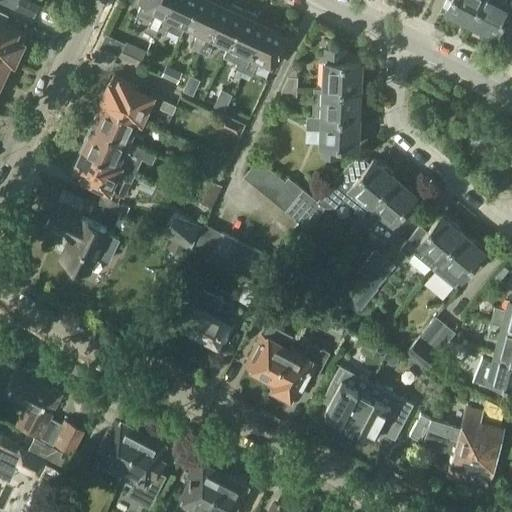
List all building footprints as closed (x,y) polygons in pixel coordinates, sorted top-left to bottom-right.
[(18,0),(16,7),(35,16),(40,5),(28,0),(18,0)] [(149,26),(157,29),(170,0),(142,0),(141,3),(137,12),(151,19),(148,25),(149,26)] [(170,0),(157,29),(165,33),(167,28),(168,28),(181,34),(186,23),(196,0),(170,0)] [(191,46),(200,50),(222,2),(217,0),(196,0),(186,23),(199,30),(191,46)] [(482,0),(450,0),(446,8),(471,22),(482,0)] [(511,0),(482,0),(471,22),(496,34),(511,0)] [(222,2),(200,50),(208,54),(216,37),(229,44),(244,12),(222,2)] [(0,52),(11,57),(10,60),(14,62),(26,35),(4,24),(9,13),(0,8),(0,52)] [(235,66),(243,70),(265,22),(244,12),(229,44),(243,50),(235,66)] [(289,33),(265,22),(243,70),(252,74),(260,58),(274,64),(289,33)] [(126,42),(120,54),(140,64),(146,51),(126,42)] [(325,59),(324,87),(361,88),(362,61),(344,60),(344,46),(326,46),(325,59)] [(0,80),(1,81),(10,60),(11,57),(0,52),(0,80)] [(162,75),(178,82),(182,71),(167,64),(162,75)] [(190,74),(184,87),(183,89),(193,93),(199,78),(190,74)] [(105,102),(137,117),(141,119),(153,94),(113,75),(101,101),(105,102)] [(288,75),(283,86),(298,86),(298,76),(288,75)] [(281,95),(297,96),(298,86),(283,86),(281,90),(281,95)] [(213,103),(224,108),(231,92),(220,87),(213,103)] [(324,87),(314,87),(313,114),(323,115),(360,116),(361,88),(324,87)] [(160,107),(173,113),(177,104),(164,98),(160,107)] [(127,140),(131,141),(141,119),(137,117),(105,102),(94,125),(127,140)] [(245,122),(223,113),(217,124),(239,134),(245,122)] [(323,115),(313,114),(308,114),(308,115),(307,115),(307,128),(322,128),(321,143),(323,143),(322,155),(340,155),(341,144),(358,145),(360,116),(323,115)] [(94,125),(84,147),(117,162),(123,166),(133,170),(134,171),(141,156),(153,162),(157,153),(131,141),(127,140),(94,125)] [(73,172),(122,194),(133,170),(123,166),(117,162),(84,147),(73,172)] [(219,178),(228,157),(210,149),(200,169),(219,178)] [(358,209),(360,218),(372,203),(396,175),(374,158),(371,162),(361,154),(350,161),(318,199),(304,188),(286,210),(306,227),(311,225),(323,210),(324,206),(336,205),(340,200),(347,200),(358,209)] [(257,187),(271,198),(286,180),(272,169),(257,187)] [(396,175),(372,203),(360,218),(371,227),(379,217),(400,234),(415,216),(406,208),(418,193),(396,175)] [(289,176),(286,180),(271,198),(286,210),(304,188),(289,176)] [(211,188),(204,202),(211,206),(218,191),(211,188)] [(118,201),(115,208),(127,213),(130,206),(118,201)] [(61,241),(63,242),(72,246),(66,258),(88,268),(96,251),(109,257),(118,238),(105,232),(107,228),(56,203),(46,223),(65,232),(61,241)] [(203,223),(176,211),(160,231),(192,245),(203,223)] [(443,213),(429,229),(421,223),(401,247),(410,255),(414,251),(435,269),(442,260),(465,232),(443,213)] [(238,239),(221,230),(209,253),(226,262),(238,239)] [(465,232),(442,260),(463,277),(486,249),(465,232)] [(169,247),(184,254),(189,245),(173,237),(169,247)] [(238,239),(226,262),(243,270),(255,248),(238,239)] [(358,270),(368,279),(387,256),(376,247),(358,270)] [(273,257),(255,248),(243,270),(262,279),(273,257)] [(396,264),(387,256),(368,279),(377,286),(396,264)] [(282,262),(273,257),(262,279),(271,284),(282,262)] [(261,280),(251,299),(263,306),(273,287),(261,280)] [(234,324),(215,314),(224,297),(203,286),(183,324),(221,344),(227,332),(230,334),(234,324)] [(273,287),(263,306),(273,311),(282,292),(273,287)] [(503,325),(511,326),(511,297),(508,308),(495,305),(491,321),(503,324),(503,325)] [(312,307),(308,315),(318,320),(322,312),(312,307)] [(417,337),(428,346),(447,323),(436,314),(417,337)] [(499,340),(496,351),(511,355),(511,326),(503,325),(503,324),(491,321),(487,336),(499,340)] [(456,331),(447,323),(428,346),(438,353),(456,331)] [(274,382),(292,347),(297,337),(271,324),(250,366),(261,372),(260,375),(272,381),(274,382)] [(368,336),(362,347),(373,352),(379,341),(368,336)] [(438,353),(428,346),(417,337),(410,346),(430,363),(438,353)] [(274,382),(272,381),(271,384),(297,397),(318,356),(307,351),(306,354),(292,347),(274,382)] [(501,389),(503,382),(511,384),(511,355),(496,351),(493,362),(484,356),(472,379),(485,383),(503,391),(503,390),(501,389)] [(357,421),(377,383),(340,363),(322,400),(329,403),(325,410),(341,419),(342,418),(346,420),(346,422),(347,424),(349,425),(351,426),(353,425),(354,425),(355,425),(357,421)] [(5,389),(27,400),(15,423),(54,443),(55,442),(73,451),(85,428),(65,417),(62,422),(52,416),(64,392),(52,386),(52,385),(39,378),(40,375),(18,364),(5,389)] [(357,421),(355,425),(358,427),(358,428),(374,436),(378,429),(395,438),(413,402),(377,383),(357,421)] [(432,416),(429,425),(436,428),(450,436),(497,448),(503,424),(480,417),(483,408),(467,403),(461,425),(453,423),(454,422),(432,416)] [(410,433),(420,438),(432,417),(421,412),(410,433)] [(105,466),(120,474),(144,430),(119,416),(114,426),(109,427),(101,442),(105,444),(90,472),(99,477),(105,466)] [(450,436),(436,428),(429,425),(422,442),(455,451),(449,473),(464,477),(466,467),(490,473),(497,448),(450,436)] [(144,430),(120,474),(133,481),(126,494),(150,506),(167,474),(159,469),(166,457),(164,451),(168,442),(144,430)] [(0,456),(10,461),(9,464),(39,478),(38,480),(40,481),(42,482),(43,484),(45,487),(45,490),(45,492),(44,494),(47,496),(67,459),(61,455),(63,451),(35,437),(28,449),(18,444),(14,453),(13,452),(18,442),(17,441),(0,432),(0,456)] [(194,511),(204,511),(207,508),(226,472),(200,458),(189,478),(190,479),(176,507),(186,511),(193,511),(194,511)] [(429,480),(410,470),(404,481),(423,491),(429,480)] [(226,472),(207,508),(213,511),(234,511),(239,504),(240,505),(251,484),(226,472)] [(300,511),(279,501),(272,511),(300,511)] [(46,511),(62,511),(63,510),(51,503),(46,511)]
